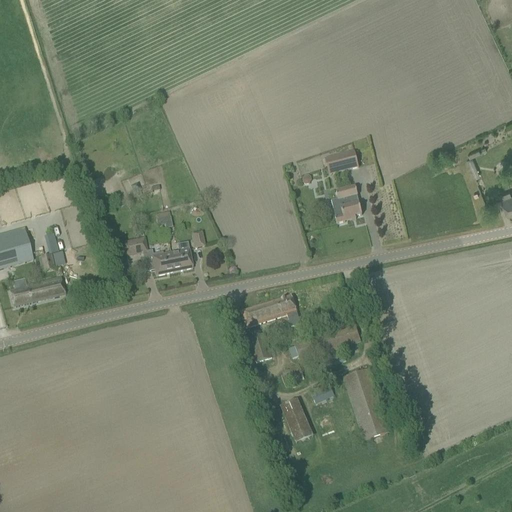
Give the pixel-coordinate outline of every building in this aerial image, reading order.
[(354,153),(325,161),(329,176),(358,169),(354,153)] [(473,179),(480,177),(472,160),(466,163),(473,179)] [(450,161),(436,164),(438,170),(451,166),(450,161)] [(362,216),(354,188),(335,193),(340,211),(333,212),(336,225),(344,223),(344,221),(362,216)] [(510,192),(500,196),(508,217),(511,215),(511,195),(511,196),(510,192)] [(157,228),(171,225),(169,214),(155,216),(157,222),(156,222),(157,228)] [(4,237),(0,238),(0,271),(33,262),(29,247),(24,231),(7,236),(4,237)] [(107,243),(113,241),(110,233),(104,236),(107,243)] [(204,248),(201,234),(191,236),(194,250),(204,248)] [(123,245),(126,259),(143,255),(146,255),(146,254),(143,241),(123,245)] [(146,255),(143,255),(146,274),(155,272),(156,277),(173,274),(190,270),(192,270),(188,251),(187,244),(177,246),(178,253),(163,256),(162,254),(152,257),(151,253),(146,254),(146,255)] [(55,271),(51,256),(38,259),(42,274),(55,271)] [(9,293),(11,300),(13,309),(65,297),(61,279),(26,287),(26,289),(9,293)] [(301,326),(295,307),(292,297),(240,313),(246,331),(287,318),(291,329),(301,326)] [(294,344),(296,349),(289,351),(293,361),(299,358),(300,362),(360,342),(354,325),(294,344)] [(304,337),(301,329),(291,333),(293,341),(304,337)] [(257,365),(272,359),(264,336),(249,341),(257,365)] [(346,363),(343,353),(319,361),(323,371),(346,363)] [(279,375),(286,389),(304,381),(298,367),(279,375)] [(369,370),(342,379),(364,443),(390,434),(369,370)] [(334,397),(328,385),(310,394),(316,406),(334,397)] [(313,438),(297,401),(280,408),(296,446),(313,438)]
